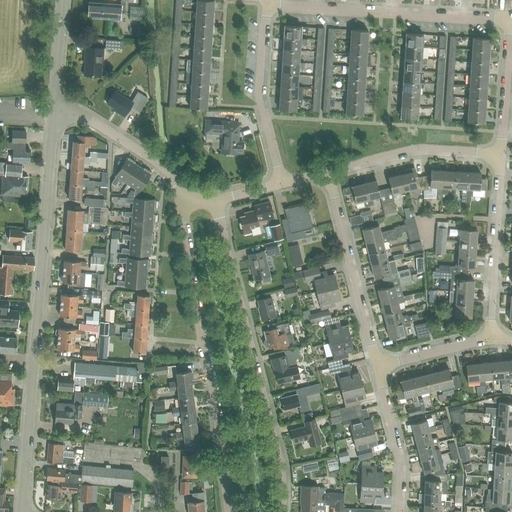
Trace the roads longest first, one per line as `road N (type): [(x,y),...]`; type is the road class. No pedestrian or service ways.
road 1 (tertiary): [(22,511),(55,111)]
road 2 (residential): [(229,511),(181,194)]
road 3 (residential): [(281,511),(281,473),(214,200)]
road 4 (residential): [(266,5),(505,23)]
road 5 (residential): [(377,367),(328,172)]
road 6 (residential): [(281,184),(259,99),(266,5)]
road 7 (residential): [(328,172),(422,150),(503,156)]
road 8 (residential): [(181,194),(159,163),(89,119),(55,111)]
road 9 (residential): [(399,511),(401,459),(377,367)]
road 10 (residential): [(505,23),(503,156)]
